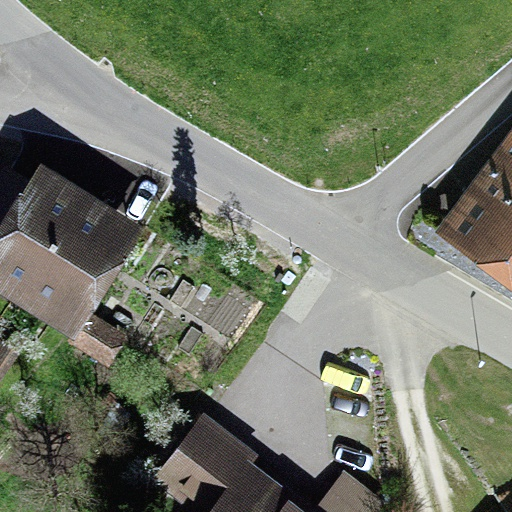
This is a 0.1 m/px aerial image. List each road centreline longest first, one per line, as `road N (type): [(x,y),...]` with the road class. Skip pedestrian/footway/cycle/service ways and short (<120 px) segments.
road 1 (tertiary): [(94,94),(346,245)]
road 2 (residential): [(346,245),(511,84)]
road 3 (tertiary): [(346,245),(511,341)]
